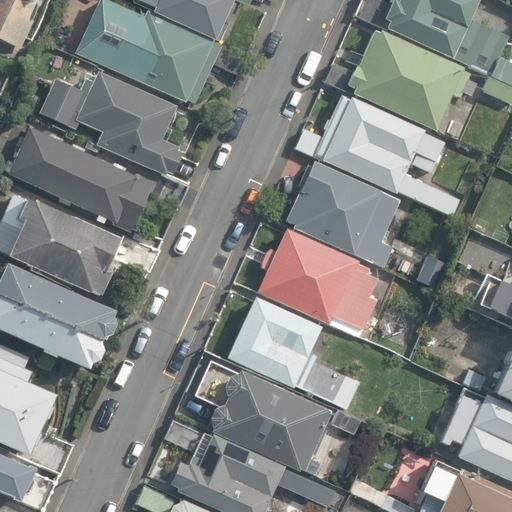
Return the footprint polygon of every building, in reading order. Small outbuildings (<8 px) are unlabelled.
[(0,0),(0,34),(23,44),(40,0),(0,0)] [(130,0),(128,6),(210,37),(227,0),(130,0)] [(505,7),(490,0),(391,0),(383,18),(479,63),(505,7)] [(128,6),(116,1),(96,56),(190,103),(218,40),(210,37),(128,6)] [(466,70),(379,29),(353,86),(439,126),(466,70)] [(88,90),(58,75),(37,113),(70,127),(75,119),(96,129),(91,140),(166,174),(180,145),(161,137),(174,104),(97,68),(88,90)] [(511,110),(511,88),(481,74),(473,93),(511,110)] [(444,133),(342,91),(314,158),(393,191),(395,187),(449,210),(456,193),(401,170),(405,161),(428,170),(444,133)] [(147,182),(30,127),(4,173),(123,233),(147,182)] [(293,226),(291,230),(352,258),(353,256),(370,265),(371,264),(382,269),(392,249),(380,243),(398,202),(312,164),(310,168),(306,166),(296,187),(300,189),(284,222),(293,226)] [(118,245),(18,194),(0,237),(0,249),(98,297),(118,245)] [(373,271),(281,226),(253,284),(346,328),(373,271)] [(110,316),(8,268),(0,283),(0,293),(101,343),(110,316)] [(511,321),(511,288),(498,282),(486,309),(511,321)] [(101,343),(0,293),(0,330),(88,372),(101,343)] [(317,324),(244,295),(221,351),(342,404),(351,379),(305,353),(317,324)] [(511,341),(491,386),(511,396),(511,341)] [(31,371),(0,356),(0,444),(26,456),(54,397),(25,384),(31,371)] [(234,367),(218,375),(215,386),(218,394),(215,401),(206,404),(200,416),(203,428),(310,474),(318,458),(306,455),(324,408),(234,367)] [(511,409),(481,395),(453,456),(511,483),(511,409)] [(201,431),(196,431),(182,460),(171,457),(161,480),(169,484),(166,488),(217,511),(258,511),(272,483),(322,506),(330,486),(201,431)] [(345,474),(366,484),(386,442),(365,432),(345,474)] [(33,469),(0,454),(0,493),(18,502),(33,469)] [(511,511),(511,498),(429,461),(417,487),(438,496),(430,511),(511,511)] [(204,511),(171,498),(162,511),(204,511)]
